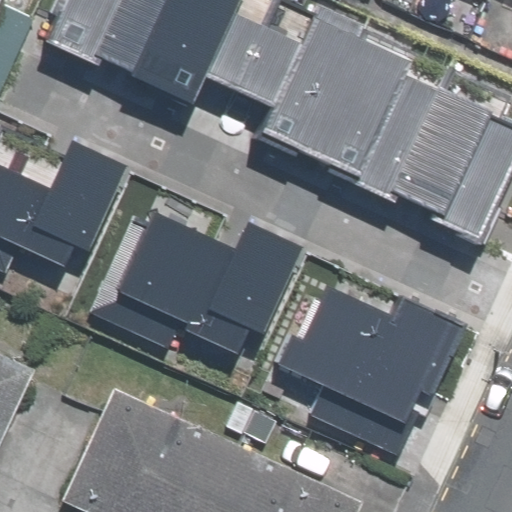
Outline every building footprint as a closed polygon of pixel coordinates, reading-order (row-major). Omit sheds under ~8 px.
[(472,234),(511,148),(511,117),(496,110),(506,89),(314,0),(310,0),(307,6),(294,0),(47,0),(45,5),(48,6),(35,33),(89,58),(92,52),(185,96),(188,89),(253,119),(249,129),(288,148),(292,139),(323,154),(319,162),(346,175),(349,169),(420,202),(418,208),(472,234)] [(0,117),(0,259),(11,237),(57,258),(68,235),(82,241),(120,160),(63,133),(57,145),(0,117)] [(292,245),(237,221),(229,239),(148,202),(143,212),(128,205),(82,304),(164,341),(174,319),(231,345),(242,320),(255,326),(292,245)] [(457,318),(400,292),(398,296),(371,284),(363,303),(316,282),(294,330),(284,325),(270,355),(319,377),(305,407),(396,448),(416,406),(420,408),(431,385),(427,383),(457,318)] [(0,449),(37,372),(0,355),(0,449)] [(113,391),(61,504),(77,511),(359,511),(362,506),(113,391)]
